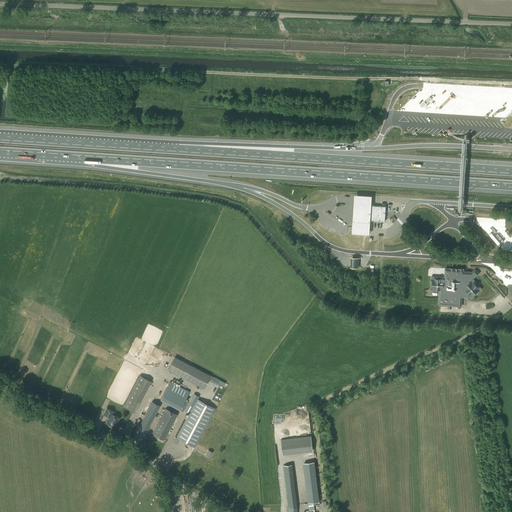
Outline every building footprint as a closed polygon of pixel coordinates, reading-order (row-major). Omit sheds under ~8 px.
[(371,198),(354,197),(352,231),(351,234),(368,235),(371,201),(371,198)] [(385,221),(386,206),(371,206),(370,220),(385,221)] [(358,257),(350,257),(350,267),(358,267),(358,257)] [(438,305),(453,306),(461,306),(462,297),(467,297),(469,297),(470,298),(471,298),(480,290),(480,288),(472,279),(476,276),(475,276),(476,274),(477,273),(476,271),(474,271),(472,272),(463,272),(463,270),(445,269),(444,278),(432,277),(431,278),(430,290),(431,291),(439,291),(438,305)] [(168,370),(174,373),(203,388),(210,376),(175,357),(168,370)] [(123,407),(125,407),(133,412),(149,381),(139,376),(123,407)] [(209,379),(208,382),(218,387),(219,384),(209,379)] [(184,400),(189,392),(170,381),(160,399),(164,402),(169,392),(184,400)] [(176,437),(195,447),(215,409),(196,399),(193,406),(188,404),(184,411),(189,413),(176,437)] [(152,401),(133,438),(141,442),(160,405),(152,401)] [(114,427),(119,418),(112,414),(113,412),(107,408),(104,414),(109,417),(106,423),(110,425),(110,426),(110,427),(112,428),(113,428),(114,427)] [(177,414),(165,408),(152,434),(164,440),(177,414)] [(289,507),(288,511),(296,511),(297,508),(296,494),(287,495),(289,507)]
